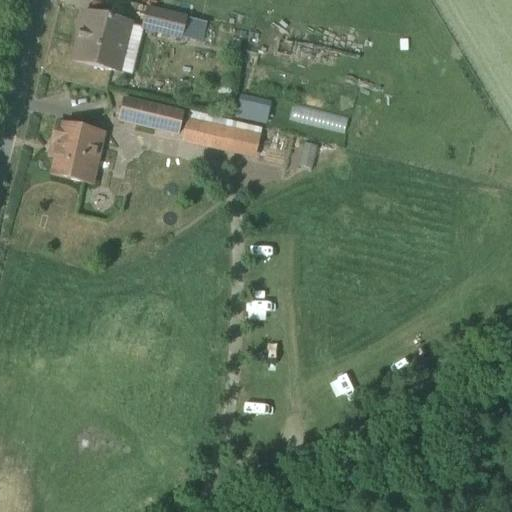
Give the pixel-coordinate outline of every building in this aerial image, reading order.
[(205,25),(147,10),(141,31),(200,46),(205,25)] [(130,31),(131,27),(81,15),(76,35),(78,36),(71,64),(130,78),(140,34),(130,31)] [(239,97),(237,120),(269,122),(271,99),(239,97)] [(181,116),(121,102),(116,125),(176,139),(181,116)] [(338,132),(341,116),(294,105),(291,121),(338,132)] [(188,112),(180,144),(253,161),(260,131),(188,112)] [(56,149),(48,180),(92,190),(105,137),(56,126),(51,148),(56,149)] [(307,144),(302,165),(312,167),(316,146),(307,144)] [(260,339),(260,349),(290,351),(291,341),(260,339)]
